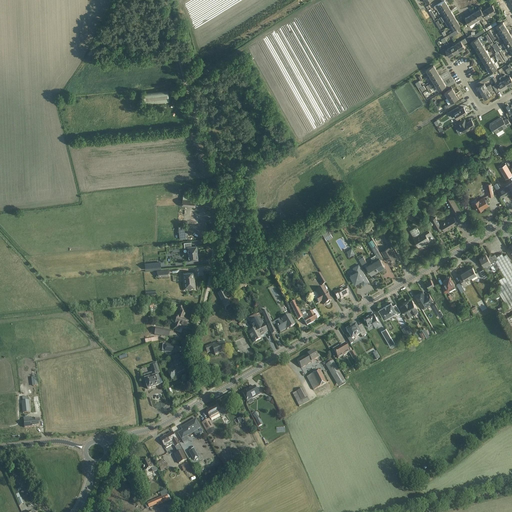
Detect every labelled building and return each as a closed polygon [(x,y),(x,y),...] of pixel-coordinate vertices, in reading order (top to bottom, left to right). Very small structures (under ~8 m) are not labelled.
[(444,0),(442,1),(434,6),(436,9),(438,11),(441,9),(448,5),(444,0)] [(441,9),(438,11),(439,14),(442,12),(444,14),(451,10),(448,5),(441,9)] [(492,5),(487,8),(492,15),(493,14),(497,12),(492,5)] [(481,8),(475,12),(480,19),(482,22),(484,20),(482,17),(485,16),(482,11),(481,8)] [(482,11),(485,16),(486,18),(492,15),(487,8),(482,11)] [(444,14),(442,16),(443,18),(445,21),(447,20),(454,15),(451,10),(444,14)] [(475,12),(470,15),(475,22),(480,19),(475,12)] [(454,15),(447,20),(450,25),(457,21),(454,15)] [(470,15),(465,18),(468,23),(469,25),(471,28),(476,25),(475,22),(470,15)] [(457,21),(450,25),(453,30),(460,26),(457,21)] [(496,26),(494,28),(495,30),(498,29),(499,32),(506,27),(503,22),(499,25),(496,26)] [(499,32),(496,34),(497,36),(501,34),(502,37),(509,32),(506,27),(499,32)] [(471,34),(467,37),(470,41),(482,33),(480,31),(475,34),(471,35),(471,34)] [(511,36),(509,32),(502,37),(506,42),(511,37),(511,36)] [(474,47),(481,43),(478,37),(471,42),(474,47)] [(511,37),(506,42),(503,43),(506,48),(509,47),(509,46),(511,44),(511,37)] [(461,40),(456,44),(460,51),(465,48),(464,44),(467,42),(464,38),(461,40)] [(453,45),(451,47),(455,54),(460,51),(456,44),(455,44),(455,43),(453,44),(453,45)] [(481,43),(474,47),(477,52),(485,48),(481,43)] [(451,47),(445,50),(450,57),(455,54),(451,47)] [(485,48),(477,52),(481,57),(488,53),(485,48)] [(484,62),(491,58),(488,53),(481,57),(484,62)] [(494,63),(491,58),(484,62),(487,67),(494,63)] [(497,68),(494,63),(487,67),(490,73),(497,68)] [(429,75),(437,70),(434,65),(426,70),(429,75)] [(432,80),(440,75),(437,70),(429,75),(427,76),(428,78),(431,77),(432,80)] [(511,79),(510,77),(507,78),(505,74),(502,76),(504,80),(505,80),(508,86),(511,83),(511,79)] [(436,85),(443,80),(440,75),(432,80),(436,85)] [(490,75),(481,80),(483,83),(492,78),(490,75)] [(503,90),(508,86),(505,80),(504,80),(502,76),(499,78),(502,82),(499,84),(503,90)] [(443,80),(436,85),(439,90),(446,86),(443,80)] [(478,87),(481,93),(491,87),(490,85),(486,87),(484,83),(478,87)] [(493,89),(491,87),(481,93),(485,99),(491,95),(489,91),(493,89)] [(448,98),(455,93),(452,88),(445,92),(448,98)] [(168,91),(143,93),(144,104),(169,101),(168,91)] [(459,98),(455,93),(448,98),(451,103),(459,98)] [(458,106),(454,109),(449,112),(452,117),(456,115),(457,118),(463,115),(467,112),(464,107),(459,110),(457,108),(458,107),(458,106)] [(493,127),(491,129),(493,133),(496,131),(496,133),(511,124),(510,123),(508,118),(504,121),(502,118),(491,125),(493,127)] [(465,119),(461,122),(459,123),(461,126),(464,132),(471,128),(475,125),(472,120),(467,123),(465,119)] [(511,173),(506,164),(499,168),(506,179),(511,175),(511,173)] [(498,191),(499,193),(502,198),(507,194),(509,193),(510,194),(511,193),(511,182),(506,186),(506,187),(498,191)] [(460,210),(451,195),(445,199),(452,212),(454,211),(456,214),(460,210)] [(485,200),(484,198),(472,205),(474,208),(476,207),(478,211),(483,208),(482,207),(487,204),(489,202),(487,199),(485,200)] [(198,216),(201,217),(201,213),(190,212),(189,224),(197,225),(198,219),(198,216)] [(458,223),(455,219),(453,215),(440,223),(441,224),(440,224),(435,217),(430,220),(431,222),(432,224),(435,228),(436,227),(438,231),(443,228),(445,231),(458,223)] [(266,232),(265,232),(264,229),(262,230),(266,238),(280,230),(277,226),(266,232)] [(410,231),(414,238),(419,246),(429,240),(427,236),(431,234),(428,228),(423,230),(424,232),(421,234),(417,226),(410,231)] [(330,232),(328,233),(324,236),(326,240),(333,237),(330,232)] [(184,247),(187,247),(189,260),(197,259),(196,246),(191,246),(191,242),(184,243),(184,247)] [(383,258),(380,254),(379,250),(378,251),(375,245),(371,248),(375,253),(376,255),(371,258),(373,262),(378,270),(385,266),(381,259),(383,258)] [(382,251),(386,257),(388,262),(396,257),(390,247),(382,251)] [(355,254),(352,248),(346,251),(350,257),(355,254)] [(497,283),(494,284),(495,286),(506,303),(507,305),(508,308),(509,308),(511,306),(511,263),(509,258),(506,254),(504,256),(502,253),(496,256),(498,259),(495,261),(504,276),(499,279),(502,284),(499,286),(497,283)] [(486,254),(480,258),(482,262),(484,266),(486,270),(493,265),(496,271),(499,269),(497,264),(496,264),(494,261),(498,259),(496,256),(495,254),(492,256),(491,255),(488,257),(486,254)] [(363,256),(361,258),(360,256),(358,258),(360,262),(363,266),(366,264),(372,274),(378,270),(373,262),(368,265),(363,256)] [(160,262),(144,263),(145,271),(161,269),(160,262)] [(350,275),(353,279),(355,284),(361,281),(363,285),(369,282),(366,278),(359,265),(353,268),(356,272),(350,275)] [(470,277),(471,277),(473,280),(477,277),(476,274),(476,273),(475,271),(472,267),(472,266),(466,270),(470,277)] [(465,286),(467,284),(465,281),(466,280),(470,277),(466,270),(458,274),(460,279),(465,286)] [(185,291),(186,291),(195,290),(194,280),(193,280),(192,273),(183,273),(184,281),(183,281),(183,282),(184,291),(185,291)] [(326,283),(320,274),(317,276),(322,285),(326,283)] [(455,287),(454,285),(450,277),(443,281),(445,285),(443,286),(446,293),(455,287)] [(434,285),(433,283),(431,279),(425,282),(429,288),(428,289),(431,293),(434,291),(431,287),(434,285)] [(235,283),(236,286),(238,285),(240,289),(245,287),(247,286),(244,281),(242,283),(240,280),(235,283)] [(459,289),(461,292),(465,290),(460,282),(456,284),(458,287),(459,289)] [(329,304),(330,301),(331,301),(329,297),(327,293),(326,293),(323,287),(316,291),(320,297),(316,299),(319,303),(322,301),(324,305),(325,304),(329,304)] [(333,292),(335,295),(337,299),(340,298),(341,298),(349,294),(346,290),(345,288),(338,292),(337,291),(333,292)] [(226,297),(222,291),(218,293),(222,299),(225,307),(229,305),(225,298),(226,297)] [(426,296),(423,292),(415,296),(422,308),(423,309),(424,309),(426,308),(426,307),(425,306),(430,303),(433,301),(429,294),(426,296)] [(409,300),(406,302),(413,314),(418,311),(417,308),(417,307),(412,300),(409,301),(409,300)] [(317,313),(314,315),(313,313),(310,315),(309,314),(308,314),(303,317),(294,301),(290,303),(298,320),(302,318),(304,321),(304,320),(307,326),(317,320),(317,318),(319,317),(317,313)] [(413,314),(406,302),(403,304),(404,305),(400,307),(405,314),(407,317),(413,314)] [(384,307),(380,310),(385,318),(387,316),(388,318),(394,315),(393,313),(396,311),(397,314),(400,312),(396,304),(393,306),(391,303),(387,306),(386,305),(384,307)] [(176,324),(174,329),(178,331),(180,326),(186,328),(188,321),(183,319),(185,313),(182,306),(178,308),(180,313),(179,317),(178,317),(175,324),(176,324)] [(267,325),(268,325),(272,334),(275,332),(271,323),(266,311),(262,313),(267,325)] [(379,321),(375,314),(364,320),(368,325),(372,323),(374,326),(378,323),(377,322),(379,321)] [(260,318),(259,319),(258,319),(256,315),(248,319),(250,323),(254,331),(248,333),(251,338),(253,343),(256,342),(256,341),(261,339),(259,336),(267,332),(265,329),(260,318)] [(276,324),(275,325),(280,332),(286,328),(287,329),(295,325),(289,315),(286,317),(285,316),(281,318),(280,318),(274,321),(276,324)] [(348,334),(345,336),(350,344),(353,342),(351,339),(355,337),(357,336),(360,334),(362,337),(367,334),(362,325),(357,328),(356,326),(352,328),(352,327),(351,327),(351,326),(349,327),(349,328),(350,329),(346,331),(348,334)] [(402,329),(406,336),(412,333),(407,325),(402,329)] [(155,328),(154,334),(169,337),(170,331),(155,328)] [(389,333),(384,335),(389,343),(393,341),(389,333)] [(215,356),(226,351),(223,343),(216,346),(215,344),(205,348),(207,353),(213,351),(215,356)] [(166,345),(165,352),(174,353),(174,345),(166,344),(166,345)] [(333,350),(338,359),(349,352),(344,344),(337,348),(333,350)] [(307,355),(297,361),(301,368),(312,362),(320,357),(318,353),(316,354),(314,351),(307,355)] [(331,358),(323,363),(324,365),(326,364),(327,364),(326,365),(332,377),(339,388),(346,383),(340,373),(331,358)] [(149,366),(153,377),(145,380),(148,389),(160,385),(157,376),(156,374),(159,373),(156,363),(149,366)] [(185,371),(181,365),(180,363),(175,365),(176,368),(168,372),(172,379),(185,371)] [(317,388),(323,385),(329,382),(322,369),(307,377),(313,390),(317,388)] [(259,395),(255,386),(251,388),(251,389),(248,391),(247,389),(242,392),(243,393),(242,393),(247,401),(247,400),(251,398),(252,399),(259,395)] [(299,407),(309,401),(308,398),(308,397),(303,388),(292,394),(299,407)] [(30,412),(29,401),(21,401),(22,413),(30,412)] [(210,419),(219,414),(221,418),(226,415),(224,412),(222,408),(219,409),(217,406),(206,412),(210,419)] [(41,426),(40,421),(40,420),(35,421),(35,418),(31,418),(24,418),(25,428),(41,426)] [(182,431),(178,433),(182,440),(187,438),(202,429),(196,419),(190,423),(181,429),(182,431)] [(203,423),(206,427),(208,431),(213,427),(209,420),(203,423)] [(172,432),(160,439),(164,445),(166,449),(174,444),(175,447),(179,445),(176,439),(175,437),(172,432)] [(189,452),(194,461),(198,458),(193,449),(189,452)] [(174,455),(179,464),(187,460),(182,451),(174,455)] [(142,464),(144,469),(146,471),(153,468),(149,461),(142,464)] [(168,469),(167,464),(165,465),(163,461),(157,463),(160,471),(168,469)] [(149,501),(148,500),(148,499),(145,500),(149,508),(163,502),(163,503),(169,501),(166,494),(152,500),(149,501)]
